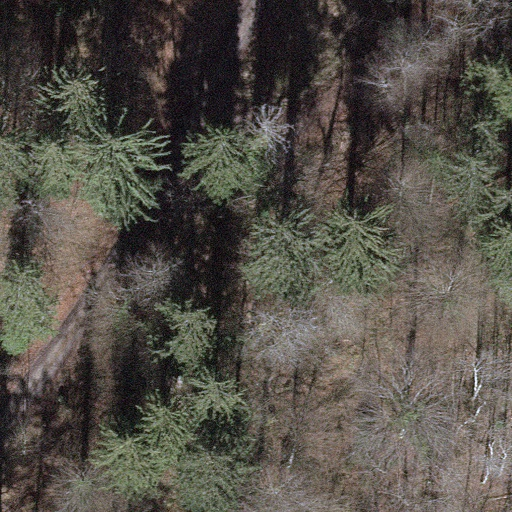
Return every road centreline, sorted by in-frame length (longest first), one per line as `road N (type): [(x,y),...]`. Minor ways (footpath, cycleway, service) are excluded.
road 1 (track): [(258,0),(174,169),(92,300),(0,422)]
road 2 (track): [(450,0),(367,82),(302,123),(174,169)]
